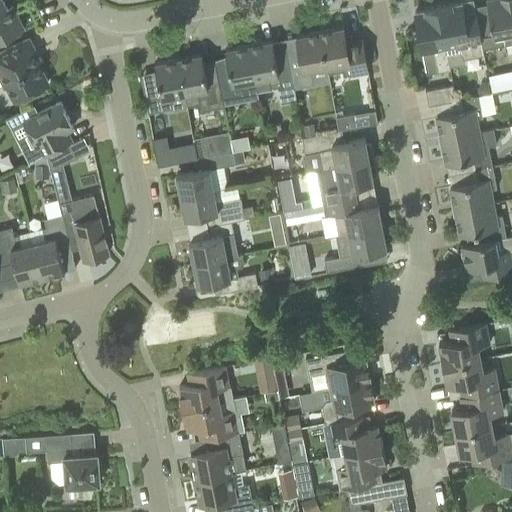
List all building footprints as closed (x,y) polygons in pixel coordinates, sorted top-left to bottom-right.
[(0,0),(0,40),(24,29),(16,11),(10,14),(3,0),(0,0)] [(511,42),(511,9),(510,0),(487,0),(491,19),(478,22),(483,48),(511,42)] [(452,3),(438,6),(451,69),(451,68),(447,46),(458,44),(463,58),(484,54),(483,48),(478,22),(476,10),(464,13),(462,2),(452,4),(452,3)] [(438,71),(451,69),(438,6),(424,8),(425,10),(415,11),(423,51),(432,49),(437,71),(438,71)] [(320,30),(327,65),(341,62),(343,75),(368,70),(362,39),(347,42),(343,26),(320,30)] [(288,53),(294,87),(330,80),(327,65),(320,30),(296,35),(299,50),(288,53)] [(36,92),(36,88),(48,82),(39,64),(41,62),(35,50),(32,51),(26,39),(0,51),(0,74),(5,84),(0,86),(0,104),(2,105),(27,93),(30,95),(36,92)] [(249,44),(258,91),(293,84),(294,87),(288,53),(287,49),(275,51),(273,39),(249,44)] [(224,105),(223,98),(245,93),(243,80),(255,78),(258,91),(249,44),(225,49),(228,60),(216,63),(224,105)] [(202,110),(224,105),(216,63),(204,65),(202,53),(178,58),(185,92),(187,104),(200,102),(202,110)] [(161,95),(145,98),(148,112),(172,108),(173,95),(185,92),(178,58),(155,62),(161,95)] [(501,72),(489,75),(492,91),(504,89),(501,72)] [(425,89),(428,104),(441,102),(457,99),(454,83),(425,89)] [(495,111),(492,92),(481,94),(484,113),(495,111)] [(439,138),(439,139),(480,131),(477,117),(483,116),(478,94),(457,99),(441,102),(443,113),(437,114),(441,138),(439,138)] [(72,141),(66,130),(73,126),(61,101),(24,120),(30,132),(17,138),(30,163),(47,154),(69,142),(72,141)] [(377,108),(349,113),(350,124),(379,119),(377,108)] [(371,142),(366,143),(365,137),(344,141),(342,129),(302,137),(305,153),(319,151),(323,168),(373,158),(371,142)] [(467,170),(493,165),(488,143),(482,144),(480,131),(439,139),(441,139),(446,162),(465,159),(467,170)] [(249,145),(247,134),(230,137),(232,148),(249,145)] [(77,157),(69,142),(47,154),(51,169),(77,157)] [(232,151),(195,158),(197,169),(176,173),(181,195),(214,189),(210,168),(235,163),(232,151)] [(376,174),(373,158),(323,168),(316,169),(323,203),(355,196),(353,185),(373,181),(372,175),(376,174)] [(493,165),(467,170),(469,181),(450,185),(455,208),(452,209),(494,201),(491,188),(497,187),(493,165)] [(15,177),(0,179),(0,180),(2,193),(17,190),(15,177)] [(205,213),(208,225),(231,220),(232,220),(244,217),(240,196),(216,200),(214,189),(181,195),(185,217),(205,213)] [(349,232),(382,226),(378,204),(357,208),(355,196),(323,203),(325,215),(334,214),(339,234),(336,234),(336,235),(349,232)] [(316,197),(300,200),(301,206),(318,203),(316,197)] [(488,228),(490,239),(495,238),(506,236),(502,214),(496,215),(494,201),(452,209),(453,210),(455,210),(460,233),(488,228)] [(109,252),(99,215),(83,219),(81,211),(63,215),(73,254),(72,249),(81,247),(84,258),(109,252)] [(65,271),(61,257),(73,254),(63,215),(63,213),(49,216),(51,225),(47,226),(50,238),(34,242),(42,277),(49,275),(49,278),(58,276),(57,273),(65,271)] [(244,217),(232,220),(235,233),(247,231),(245,217),(244,217)] [(238,253),(231,220),(208,225),(210,236),(189,240),(194,262),(238,253)] [(349,232),(336,235),(340,255),(324,258),(327,271),(368,263),(366,251),(386,247),(382,226),(349,232)] [(42,277),(34,242),(17,246),(15,235),(10,236),(8,227),(0,228),(0,252),(3,264),(14,261),(20,283),(42,277)] [(486,276),(511,271),(511,260),(507,235),(506,236),(495,238),(490,239),(462,244),(463,248),(461,251),(462,256),(464,258),(467,268),(475,266),(475,269),(484,267),(486,276)] [(258,285),(255,272),(238,275),(237,267),(241,266),(244,262),(242,252),(238,253),(194,262),(198,284),(219,280),(221,292),(258,285)] [(292,265),(294,277),(310,274),(308,262),(292,265)] [(439,343),(443,364),(480,357),(478,346),(490,343),(486,322),(449,328),(452,340),(439,343)] [(347,349),(305,357),(312,390),(370,379),(366,357),(349,360),(347,349)] [(462,395),(498,388),(499,388),(494,367),(483,369),(480,357),(443,364),(447,386),(460,384),(462,395)] [(179,394),(182,407),(233,397),(231,385),(229,386),(225,364),(187,371),(190,383),(179,385),(181,394),(179,394)] [(278,388),(275,370),(257,374),(260,391),(265,390),(278,388)] [(322,404),(325,422),(327,422),(357,416),(355,404),(374,400),(370,379),(312,390),(312,391),(331,387),(333,397),(326,399),(322,404)] [(280,396),(278,388),(265,390),(266,399),(280,396)] [(452,410),(456,431),(491,424),(489,414),(503,411),(498,388),(462,395),(461,396),(463,407),(452,410)] [(236,412),(233,397),(182,407),(184,420),(186,420),(188,429),(198,427),(200,438),(204,437),(238,431),(234,412),(236,412)] [(286,415),(288,429),(301,427),(298,413),(286,415)] [(357,416),(327,422),(333,455),(383,446),(380,433),(379,433),(377,424),(367,426),(365,415),(357,416)] [(491,424),(456,431),(460,453),(472,451),(474,462),(511,455),(507,432),(493,435),(491,424)] [(303,441),(301,427),(288,429),(291,443),(303,441)] [(239,431),(238,431),(204,437),(207,449),(191,452),(196,478),(231,471),(246,468),(239,431)] [(67,484),(100,482),(98,453),(73,454),(72,432),(26,435),(27,450),(47,449),(48,461),(65,460),(67,484)] [(18,453),(17,436),(3,437),(4,454),(18,453)] [(340,489),(347,487),(378,481),(375,470),(386,468),(384,459),(385,458),(383,446),(333,455),(340,489)] [(501,485),(511,484),(511,460),(502,460),(501,485)] [(308,461),(294,464),(296,474),(310,471),(308,461)] [(219,511),(220,511),(245,507),(253,505),(249,483),(234,486),(231,471),(196,478),(201,503),(217,500),(218,511),(219,511)] [(347,487),(351,504),(387,497),(383,480),(378,481),(347,487)] [(295,482),(282,484),(285,497),(297,495),(295,482)] [(301,501),(305,511),(315,511),(320,510),(315,496),(301,501)]
